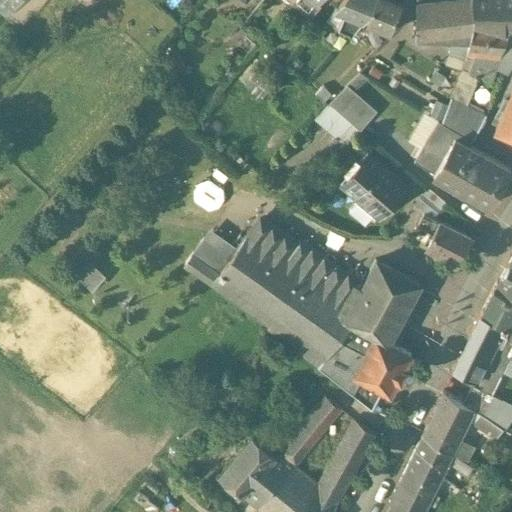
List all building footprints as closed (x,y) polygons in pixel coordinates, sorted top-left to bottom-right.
[(16,0),(0,0),(0,5),(7,11),(16,0)] [(337,0),(345,3),(338,20),(348,24),(351,26),(369,4),(370,0),(337,0)] [(399,0),(371,0),(367,12),(391,21),(399,0)] [(473,0),(416,0),(416,24),(414,24),(413,31),(424,32),(424,27),(449,28),(470,29),(473,11),(474,4),(473,0)] [(507,18),(505,0),(473,0),(474,4),(473,11),(506,19),(507,18)] [(506,19),(473,11),(470,29),(468,43),(469,43),(476,44),(476,50),(485,51),(486,45),(500,46),(510,19),(507,18),(506,19)] [(511,13),(500,46),(495,57),(509,62),(511,56),(511,13)] [(470,29),(449,28),(449,43),(445,53),(462,59),(469,43),(468,43),(470,29)] [(360,62),(345,77),(329,93),(359,119),(374,102),(351,82),(369,67),(360,62)] [(511,83),(496,121),(511,127),(511,83)] [(487,105),(452,85),(441,112),(473,130),(474,130),(487,105)] [(359,119),(329,93),(313,111),(344,138),(359,119)] [(441,112),(438,110),(432,120),(443,127),(452,132),(455,127),(470,135),(473,130),(441,112)] [(470,135),(455,127),(452,132),(443,127),(432,120),(415,150),(435,161),(434,164),(489,195),(511,158),(470,135)] [(407,175),(368,141),(341,174),(359,189),(362,185),(384,203),(407,175)] [(445,192),(428,177),(414,195),(424,202),(432,207),(445,192)] [(471,226),(440,209),(440,211),(432,207),(424,202),(417,214),(433,223),(427,235),(458,252),(471,226)] [(347,263),(302,231),(297,232),(265,210),(257,210),(247,227),(357,305),(362,298),(396,316),(419,272),(376,249),(361,278),(356,276),(352,273),(353,271),(353,270),(347,266),(347,263)] [(247,227),(246,226),(237,238),(230,247),(218,264),(192,245),(185,255),(190,259),(192,257),(212,272),(212,273),(213,274),(214,274),(226,282),(226,283),(228,284),(241,293),(240,294),(243,295),(256,304),(257,305),(258,305),(271,314),(268,318),(269,319),(269,318),(278,325),(280,326),(372,398),(383,377),(355,362),(376,323),(388,330),(396,316),(362,298),(357,305),(247,227)] [(230,247),(204,228),(192,245),(218,264),(230,247)] [(511,246),(497,272),(511,280),(511,246)] [(89,253),(77,266),(91,278),(103,264),(89,253)] [(511,288),(493,279),(481,303),(511,318),(511,288)] [(467,331),(508,350),(511,341),(511,318),(481,303),(467,331)] [(388,330),(376,323),(355,362),(383,377),(390,381),(397,367),(400,369),(406,358),(403,357),(411,343),(388,330)] [(508,350),(467,331),(454,358),(465,363),(475,368),(495,378),(508,350)] [(475,368),(465,363),(462,370),(472,375),(472,374),(475,368)] [(495,378),(475,368),(472,374),(492,384),(492,383),(495,378)] [(492,384),(472,374),(472,375),(463,392),(474,399),(489,408),(499,387),(492,383),(492,384)] [(463,392),(444,379),(422,424),(423,424),(453,443),(474,399),(463,392)] [(325,385),(278,442),(295,455),(342,398),(325,385)] [(354,408),(318,474),(339,491),(376,424),(354,408)] [(406,458),(437,475),(449,450),(453,443),(423,424),(406,458)] [(253,427),(219,466),(243,486),(277,447),(275,446),(253,427)] [(295,455),(278,442),(275,446),(277,447),(243,486),(274,511),(327,511),(339,491),(318,474),(295,455)] [(468,453),(453,443),(449,450),(458,456),(445,483),(457,488),(461,480),(462,481),(463,479),(461,479),(465,471),(480,482),(490,468),(468,453)] [(437,475),(406,458),(389,491),(393,493),(411,505),(419,511),(428,492),(434,495),(439,486),(433,483),(437,475)] [(411,505),(393,493),(381,511),(418,511),(410,506),(411,505)] [(242,503),(235,511),(247,511),(250,509),(242,503)]
